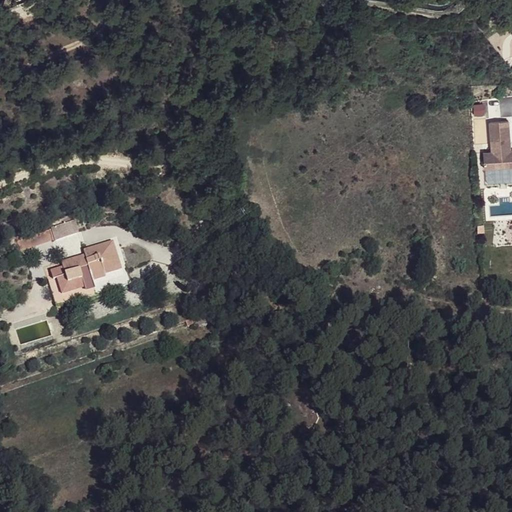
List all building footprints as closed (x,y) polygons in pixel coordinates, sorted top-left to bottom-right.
[(505,118),(487,120),(489,150),(481,151),(482,166),(511,163),(511,147),(508,148),(505,118)] [(51,229),(18,240),(21,251),(54,239),(51,229)] [(50,270),(53,279),(57,278),(61,294),(71,292),(70,290),(84,286),(84,288),(84,290),(94,287),(93,281),(106,277),(105,274),(121,269),(113,241),(83,250),(85,254),(88,265),(65,272),(63,266),(50,270)] [(85,254),(62,261),(63,266),(65,272),(88,265),(85,254)] [(121,269),(105,274),(106,277),(110,290),(131,283),(126,268),(121,269)]
